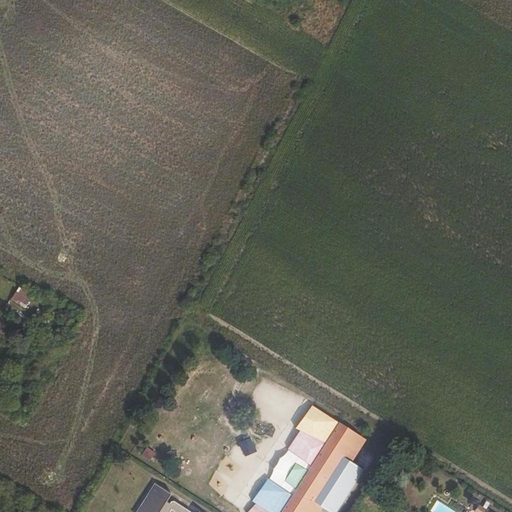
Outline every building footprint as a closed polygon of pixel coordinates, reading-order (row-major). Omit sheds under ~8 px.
[(31,295),(18,287),(11,299),(15,302),(17,299),(25,304),(31,295)] [(298,432),(293,439),(357,480),(363,470),(351,463),(365,440),(338,423),(338,424),(310,406),(294,430),(298,432)] [(251,438),(238,443),(244,457),(256,452),(251,438)] [(294,464),(291,469),(343,503),(357,480),(293,439),(286,449),(310,466),(307,472),(294,464)] [(249,501),(266,511),(320,511),(322,508),(328,511),(336,511),(343,503),(291,469),(283,482),(295,490),(292,497),(262,478),(249,501)] [(173,495),(157,485),(139,511),(191,511),(175,502),(172,503),(171,505),(168,503),(173,495)] [(266,511),(249,501),(248,503),(252,505),(247,511),(266,511)]
